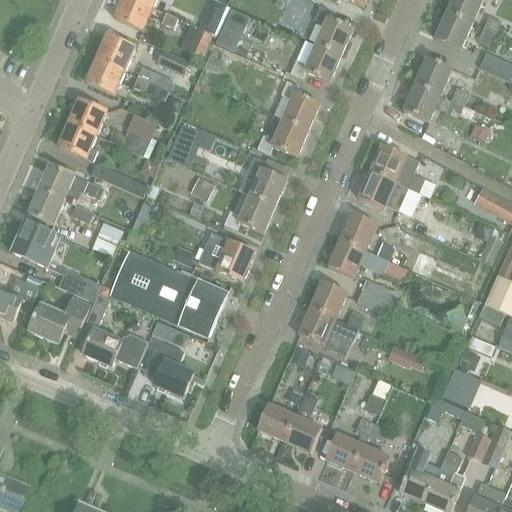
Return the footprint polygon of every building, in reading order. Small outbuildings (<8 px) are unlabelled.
[(125,0),(116,23),(134,31),(148,37),(152,26),(148,24),(154,11),(129,0),(125,0)] [(129,0),(154,11),(158,0),(129,0)] [(363,11),(368,0),(321,0),(337,7),(339,0),(363,11)] [(485,1),(483,0),(454,0),(448,16),(473,27),(485,1)] [(205,22),(200,32),(215,38),(219,28),(227,10),(228,9),(213,3),(205,22)] [(317,49),(342,59),(354,33),(330,22),(333,16),(320,10),(315,23),(326,28),(317,49)] [(231,11),(216,43),(235,52),(250,20),(238,14),(231,11)] [(473,27),(448,16),(436,43),(461,54),(473,27)] [(178,22),(167,17),(163,26),(174,31),(178,22)] [(489,19),(484,32),(496,38),(502,24),(489,19)] [(491,50),(496,38),(484,32),(479,45),(491,50)] [(203,61),(213,40),(201,34),(190,55),(203,61)] [(108,39),(98,62),(126,75),(136,51),(108,39)] [(237,49),(234,55),(246,61),(248,54),(237,49)] [(330,86),(342,59),(317,49),(308,70),(297,65),(291,77),(303,83),(306,76),(330,86)] [(159,67),(185,78),(191,66),(165,55),(159,67)] [(511,68),(487,57),(480,72),(510,86),(511,82),(511,68)] [(210,59),(205,71),(215,75),(220,63),(210,59)] [(88,87),(106,95),(115,99),(126,75),(98,62),(88,87)] [(416,88),(441,99),(453,72),(428,62),(416,88)] [(142,71),(139,80),(151,86),(155,76),(142,71)] [(505,99),(510,89),(480,75),(475,86),(505,99)] [(147,96),(151,86),(139,80),(134,91),(147,96)] [(293,104),(284,124),(309,135),(321,108),(297,98),(300,90),(288,85),(282,99),(293,104)] [(429,126),(437,108),(441,99),(416,88),(404,115),(429,126)] [(473,114),(478,103),(478,101),(460,93),(454,105),(465,110),(473,114)] [(80,103),(70,127),(98,139),(108,116),(80,103)] [(465,110),(454,105),(449,118),(459,123),(460,120),(465,110)] [(465,110),(460,120),(471,125),(475,115),(473,114),(465,110)] [(264,140),(258,153),(270,159),(273,151),(297,162),(309,135),(284,124),(275,145),(264,140)] [(98,155),(92,153),(98,139),(70,127),(59,151),(93,166),(98,155)] [(183,128),(170,158),(184,165),(192,148),(195,149),(201,136),(183,128)] [(477,128),(472,139),(486,145),(491,135),(477,128)] [(127,139),(115,133),(110,145),(144,160),(151,144),(129,134),(127,139)] [(383,149),(371,176),(396,187),(407,192),(409,193),(419,197),(425,184),(414,179),(420,166),(408,160),(383,149)] [(249,174),(240,195),(251,200),(276,210),(288,184),(264,173),(267,166),(255,160),(249,174)] [(76,180),(69,177),(51,169),(40,194),(65,204),(76,180)] [(148,190),(126,180),(100,169),(96,179),(144,201),(148,190)] [(371,176),(359,203),(378,211),(385,214),(386,210),(399,215),(402,208),(407,197),(409,193),(407,192),(396,187),(371,176)] [(100,204),(105,193),(87,185),(82,196),(100,204)] [(54,229),(65,204),(40,194),(30,218),(54,229)] [(476,207),(511,226),(511,223),(511,209),(483,194),(476,207)] [(231,215),(225,229),(237,234),(240,227),(264,237),(276,210),(251,200),(242,219),(231,215)] [(144,206),(132,235),(128,245),(147,253),(152,242),(143,238),(155,211),(144,206)] [(89,228),(94,217),(77,209),(72,219),(89,228)] [(403,242),(428,251),(424,263),(443,270),(452,245),(427,236),(432,224),(412,216),(403,242)] [(353,217),(341,244),(366,255),(378,228),(353,217)] [(51,237),(44,234),(26,226),(12,256),(64,279),(59,290),(94,306),(101,288),(52,266),(56,256),(45,251),(51,237)] [(495,232),(491,240),(502,245),(505,237),(495,232)] [(212,236),(199,266),(218,275),(225,278),(243,286),(256,256),(238,248),(231,245),(216,238),(212,236)] [(490,239),(480,262),(492,268),(503,245),(502,245),(491,240),(490,239)] [(329,271),(348,279),(354,282),(362,263),(374,268),(372,273),(384,278),(389,265),(378,260),(366,255),(341,244),(329,271)] [(384,247),(378,260),(389,265),(395,252),(384,247)] [(510,283),(511,279),(511,250),(499,278),(510,283)] [(408,254),(399,279),(422,287),(430,262),(408,254)] [(190,276),(188,281),(129,255),(110,299),(210,342),(229,298),(202,287),(203,282),(190,276)] [(495,288),(501,273),(492,269),(485,284),(495,288)] [(511,320),(511,285),(500,280),(487,310),(506,318),(511,320)] [(28,318),(40,291),(42,285),(31,281),(29,286),(20,282),(12,299),(0,293),(0,322),(13,328),(19,314),(28,318)] [(363,295),(395,309),(400,298),(368,283),(363,295)] [(323,286),(311,312),(337,323),(348,297),(323,286)] [(395,309),(363,295),(358,307),(390,321),(395,309)] [(99,330),(111,304),(100,299),(88,325),(99,330)] [(78,341),(82,331),(92,309),(73,301),(67,315),(43,305),(30,335),(60,348),(65,335),(78,341)] [(506,318),(487,310),(482,322),(500,330),(506,318)] [(299,339),(318,347),(325,350),(331,336),(354,346),(359,333),(348,328),(337,323),(311,312),(299,339)] [(348,328),(359,333),(365,321),(353,316),(348,328)] [(511,320),(499,349),(511,355),(511,320)] [(159,327),(153,339),(165,344),(170,332),(159,327)] [(178,330),(173,341),(199,352),(203,341),(178,330)] [(96,333),(84,359),(112,371),(116,363),(137,373),(148,347),(131,340),(126,342),(124,345),(96,333)] [(496,350),(472,340),(468,349),(492,360),(496,350)] [(159,346),(145,379),(158,385),(156,390),(184,402),(195,377),(179,370),(185,357),(159,346)] [(481,360),(466,354),(460,369),(475,375),(481,360)] [(338,368),(333,380),(350,387),(355,375),(338,368)] [(456,373),(445,400),(469,411),(474,399),(462,394),(464,388),(469,379),(456,373)] [(384,398),(395,402),(401,387),(389,383),(384,398)] [(288,405),(301,410),(306,398),(293,392),(288,405)] [(312,458),(320,439),(323,432),(309,426),(319,404),(306,398),(301,410),(296,421),(285,446),(312,458)] [(461,422),(465,414),(447,406),(446,408),(436,403),(428,420),(439,425),(444,414),(461,422)] [(258,434),(285,446),(296,421),(269,409),(258,434)] [(327,464),(353,476),(374,428),(362,422),(357,433),(363,436),(358,448),(338,439),(327,464)] [(490,424),(484,435),(494,439),(499,429),(490,424)] [(380,487),(388,469),(391,462),(366,451),(371,439),(383,444),(387,434),(374,428),(353,476),(380,487)] [(511,435),(511,434),(499,429),(494,439),(492,443),(483,464),(496,471),(511,435)] [(469,458),(483,464),(492,443),(479,437),(469,458)] [(400,496),(426,507),(441,472),(428,466),(434,452),(421,447),(400,496)] [(0,509),(6,511),(17,511),(27,491),(0,478),(0,454),(1,453),(0,452),(0,509)] [(436,511),(453,511),(459,500),(467,481),(457,476),(463,462),(449,456),(442,472),(441,472),(426,507),(436,511)] [(470,511),(501,511),(505,504),(504,503),(506,498),(482,488),(470,511)]
